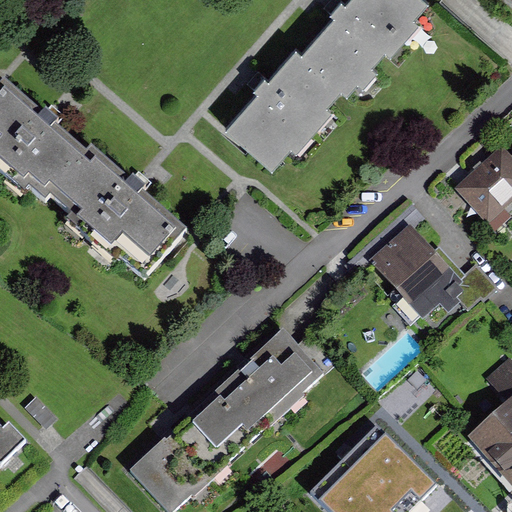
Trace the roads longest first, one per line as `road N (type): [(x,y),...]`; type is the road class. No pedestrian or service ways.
road 1 (residential): [(511,89),(166,397)]
road 2 (unknown): [(305,276),(255,219),(246,189),(187,141),(160,142),(85,80),(65,104)]
